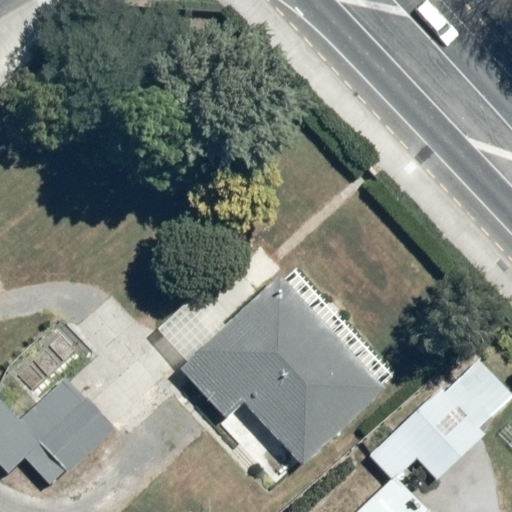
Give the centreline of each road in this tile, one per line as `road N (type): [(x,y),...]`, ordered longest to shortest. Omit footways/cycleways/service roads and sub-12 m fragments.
road 1 (secondary): [(511,214),(310,0)]
road 2 (secondary): [(415,0),(511,103)]
